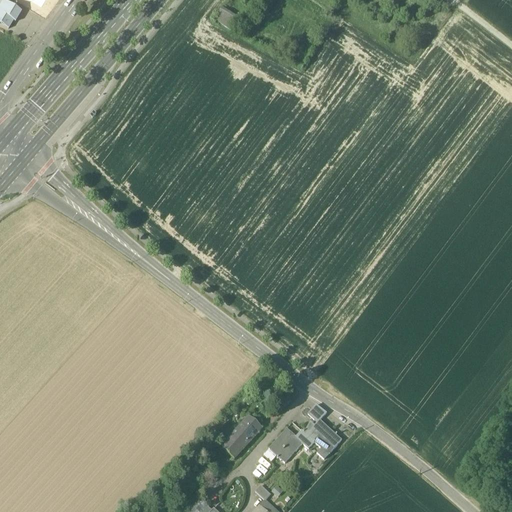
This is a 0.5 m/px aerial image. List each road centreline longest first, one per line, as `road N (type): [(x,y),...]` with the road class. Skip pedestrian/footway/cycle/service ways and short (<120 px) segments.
road 1 (tertiary): [(471,511),(390,442),(172,282)]
road 2 (primary): [(26,155),(159,0)]
road 3 (tertiary): [(13,171),(172,282)]
road 4 (tertiary): [(172,282),(26,155)]
road 5 (primary): [(127,0),(6,136)]
road 6 (tertiary): [(73,0),(0,103)]
